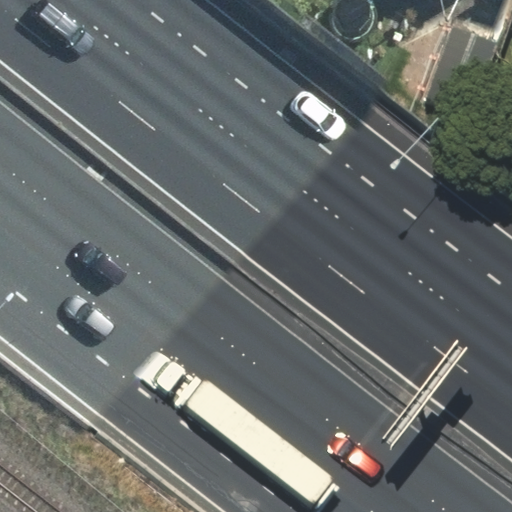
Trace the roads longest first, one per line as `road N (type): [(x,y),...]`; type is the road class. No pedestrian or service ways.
road 1 (motorway): [(0,1),(511,400)]
road 2 (motorway): [(446,511),(0,157)]
